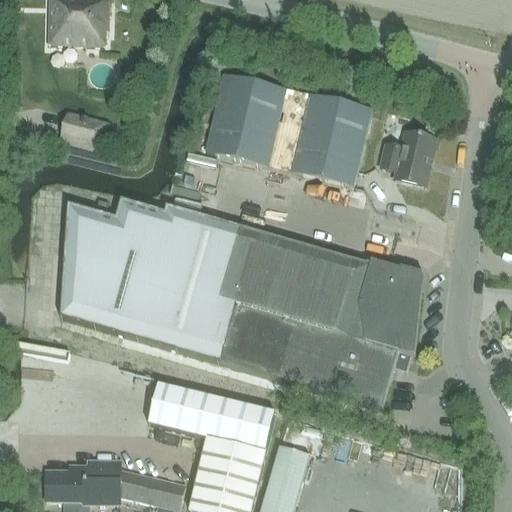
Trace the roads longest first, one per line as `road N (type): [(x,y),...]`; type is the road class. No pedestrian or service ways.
road 1 (unclassified): [(502,511),(499,435),(455,340),(487,60)]
road 2 (unclassified): [(243,0),(487,60)]
